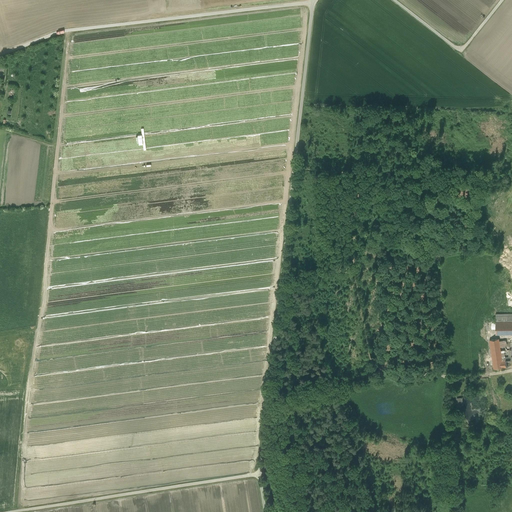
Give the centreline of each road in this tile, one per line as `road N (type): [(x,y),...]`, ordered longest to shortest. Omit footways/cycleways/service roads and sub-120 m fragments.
road 1 (track): [(312,1),(268,400)]
road 2 (track): [(0,56),(59,32),(312,1)]
road 3 (track): [(259,476),(13,511)]
road 4 (track): [(268,400),(371,375),(462,378),(511,370)]
road 5 (track): [(502,0),(456,48),(393,0)]
